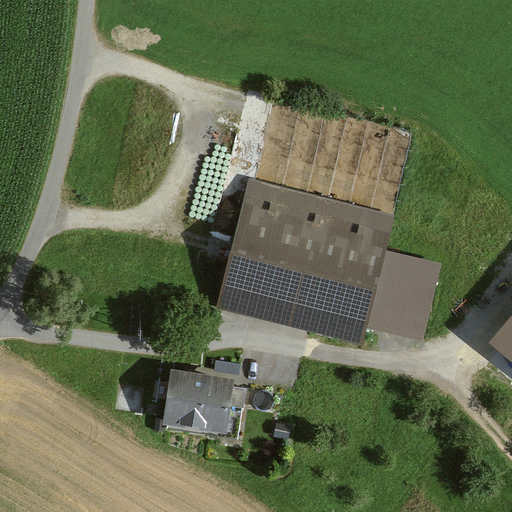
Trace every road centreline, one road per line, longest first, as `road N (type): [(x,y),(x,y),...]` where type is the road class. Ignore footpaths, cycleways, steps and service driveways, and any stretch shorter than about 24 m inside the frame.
road 1 (track): [(445,386),(249,340),(138,348),(0,324)]
road 2 (track): [(88,0),(45,212),(0,309)]
